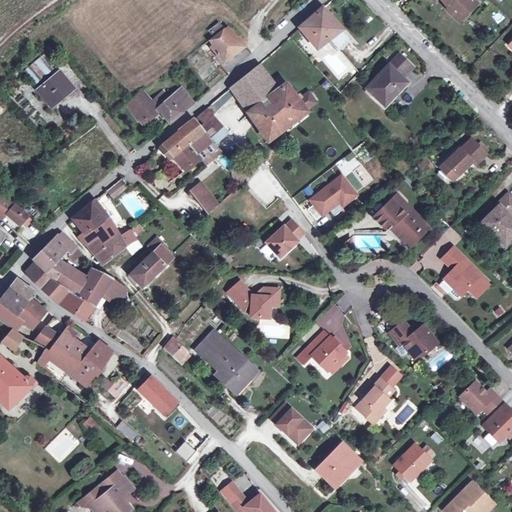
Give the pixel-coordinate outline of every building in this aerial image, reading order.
[(475,0),(443,0),(448,6),(446,8),(459,19),(464,14),(477,1),(475,0)] [(337,49),(350,40),(321,8),(299,27),(317,48),(328,39),(337,49)] [(207,30),(212,36),(223,28),(218,22),(207,30)] [(208,39),(212,44),(228,31),(230,29),(227,26),(223,28),(212,36),(208,39)] [(243,47),(228,31),(212,44),(210,46),(218,56),(223,63),(243,47)] [(399,76),(410,65),(399,54),(366,88),(382,104),(395,91),(396,91),(406,82),(401,78),(399,76)] [(48,68),(46,66),(50,62),(44,55),(28,70),(35,79),(48,68)] [(257,65),(229,88),(247,112),(278,89),(257,65)] [(412,67),(410,65),(399,76),(401,78),(412,67)] [(72,87),(59,71),(37,89),(50,105),(72,87)] [(285,84),(278,89),(247,112),(267,139),(306,111),(304,109),(315,101),(308,92),(300,97),(297,93),(294,96),(285,84)] [(168,97),(162,91),(151,101),(149,99),(141,92),(126,103),(141,122),(157,108),(169,123),(192,103),(179,88),(168,97)] [(218,141),(226,133),(206,110),(197,118),(218,141)] [(176,132),(176,133),(199,158),(204,164),(221,150),(210,140),(208,137),(203,132),(193,119),(176,132)] [(149,134),(152,137),(159,131),(156,128),(149,134)] [(199,158),(176,133),(162,144),(169,152),(166,154),(170,158),(172,155),(185,169),(199,158)] [(485,153),(484,152),(476,145),(470,139),(460,149),(459,148),(440,167),(453,180),(472,161),(475,164),(485,153)] [(479,142),(476,145),(484,152),(487,149),(479,142)] [(216,157),(242,184),(249,177),(222,151),(216,157)] [(425,158),(418,163),(425,171),(431,166),(425,158)] [(422,173),(425,171),(418,163),(416,165),(422,173)] [(48,182),(38,171),(25,183),(35,194),(48,182)] [(310,200),(322,215),(329,209),(336,204),(339,201),(342,205),(356,195),(341,176),(310,200)] [(189,189),(207,214),(214,208),(217,205),(198,182),(189,189)] [(114,183),(103,193),(108,200),(120,190),(114,183)] [(511,196),(508,192),(496,203),(498,205),(480,222),(503,245),(511,236),(511,218),(507,214),(511,208),(511,196)] [(19,224),(27,216),(14,205),(3,193),(0,195),(0,218),(1,219),(6,214),(19,224)] [(408,247),(418,238),(414,233),(419,228),(416,225),(421,220),(395,195),(373,218),(384,229),(390,223),(392,225),(395,228),(392,231),(408,247)] [(83,232),(91,227),(103,219),(97,212),(101,209),(94,200),(72,218),(82,232),(83,232)] [(336,204),(329,209),(334,215),(341,209),(336,204)] [(220,214),(214,208),(207,214),(209,216),(213,221),(220,214)] [(91,227),(95,235),(101,243),(117,233),(106,215),(101,209),(97,212),(103,219),(91,227)] [(428,227),(421,220),(416,225),(419,228),(414,233),(418,238),(428,227)] [(282,227),(265,243),(279,258),(296,242),(295,241),(302,234),(291,221),(283,228),(282,227)] [(101,243),(95,235),(84,243),(100,263),(110,257),(136,237),(134,235),(142,230),(138,224),(118,236),(117,233),(101,243)] [(95,235),(91,227),(83,232),(82,232),(77,236),(82,243),(83,242),(84,243),(95,235)] [(75,295),(85,279),(73,272),(65,266),(58,258),(65,251),(69,254),(75,248),(61,233),(34,260),(45,273),(44,274),(48,278),(65,290),(66,291),(68,291),(75,295)] [(156,237),(147,246),(152,251),(128,275),(141,287),(171,258),(169,255),(172,253),(156,237)] [(450,267),(452,265),(455,267),(444,278),(453,287),(449,291),(455,297),(458,296),(460,294),(467,287),(476,296),(488,284),(479,276),(480,274),(453,247),(442,258),(450,267)] [(40,287),(48,278),(44,274),(40,270),(38,272),(34,269),(37,267),(32,262),(24,270),(24,272),(40,287)] [(91,268),(85,279),(75,295),(68,291),(59,304),(83,321),(92,306),(90,304),(92,300),(89,298),(93,293),(99,296),(101,293),(111,278),(108,276),(91,268)] [(48,278),(40,287),(57,302),(65,290),(48,278)] [(124,285),(111,278),(101,293),(116,303),(126,288),(124,285)] [(16,279),(9,289),(26,302),(29,298),(34,292),(16,279)] [(267,320),(268,307),(268,300),(278,301),(278,290),(263,289),(252,298),(251,298),(240,284),(227,294),(242,311),(249,312),(248,318),(267,320)] [(0,302),(12,312),(12,313),(16,316),(23,306),(26,302),(9,289),(0,299),(0,302)] [(26,302),(23,306),(37,318),(43,310),(29,298),(26,302)] [(0,317),(5,322),(12,313),(12,312),(0,302),(0,317)] [(16,316),(21,320),(29,327),(37,318),(23,306),(16,316)] [(16,316),(12,313),(5,322),(14,329),(21,320),(16,316)] [(402,321),(389,331),(400,344),(397,346),(394,348),(400,355),(403,355),(408,351),(414,358),(423,350),(425,352),(437,342),(422,325),(412,333),(402,321)] [(59,337),(45,327),(39,335),(35,340),(50,350),(55,343),(59,337)] [(2,340),(13,348),(20,336),(11,329),(2,340)] [(238,388),(248,378),(255,370),(213,331),(196,349),(226,376),(238,388)] [(323,331),(301,353),(306,359),(311,355),(326,370),(328,368),(343,353),(345,352),(330,336),(329,337),(323,331)] [(397,346),(400,344),(389,331),(387,333),(397,346)] [(55,343),(80,362),(89,351),(63,332),(59,337),(55,343)] [(163,348),(176,361),(184,353),(175,344),(177,342),(171,336),(163,348)] [(89,351),(80,362),(93,372),(110,350),(98,341),(89,351)] [(45,349),(41,354),(46,358),(83,384),(93,372),(80,362),(55,343),(50,350),(49,351),(45,349)] [(435,372),(454,356),(447,347),(428,363),(435,372)] [(104,366),(110,372),(121,359),(115,353),(104,366)] [(188,356),(184,353),(176,361),(180,364),(188,356)] [(303,363),(306,359),(301,353),(297,357),(303,363)] [(347,357),(343,353),(328,368),(331,372),(347,357)] [(40,366),(46,358),(41,354),(36,363),(40,366)] [(30,385),(35,380),(29,375),(25,374),(23,376),(22,377),(0,357),(0,401),(8,408),(31,386),(30,385)] [(114,372),(107,380),(113,385),(107,392),(114,398),(126,384),(114,372)] [(136,389),(163,415),(175,401),(150,376),(136,389)] [(251,381),(248,378),(238,388),(226,376),(222,380),(238,395),(251,381)] [(374,387),(362,401),(365,403),(359,411),(374,424),(380,416),(377,413),(381,408),(388,400),(385,397),(392,389),(379,378),(372,386),(374,387)] [(113,385),(107,380),(101,386),(107,392),(113,385)] [(499,400),(492,392),(488,396),(484,392),(474,382),(459,396),(475,413),(480,408),(486,413),(499,400)] [(355,408),(359,411),(365,403),(362,401),(355,408)] [(285,403),(271,418),(289,436),(293,432),(301,439),(311,428),(285,403)] [(511,415),(509,412),(510,410),(504,404),(482,426),(488,432),(490,430),(499,439),(505,433),(508,436),(511,432),(511,415)] [(83,422),(88,430),(97,425),(92,417),(83,422)] [(322,431),(328,427),(322,421),(317,426),(322,431)] [(130,440),(135,435),(121,422),(116,428),(130,440)] [(293,432),(289,436),(297,443),(301,439),(293,432)] [(333,487),(359,460),(341,442),(315,469),(333,487)] [(409,480),(430,460),(414,444),(393,464),(409,480)] [(90,506),(95,511),(125,511),(130,508),(124,500),(125,499),(123,496),(132,488),(125,478),(122,480),(116,472),(77,504),(80,508),(90,506)] [(477,511),(475,510),(487,498),(471,482),(443,510),(445,511),(477,511)] [(225,498),(236,511),(246,511),(248,511),(273,511),(259,494),(247,503),(236,489),(225,498)] [(485,511),(493,504),(487,498),(475,510),(477,511),(485,511)]
